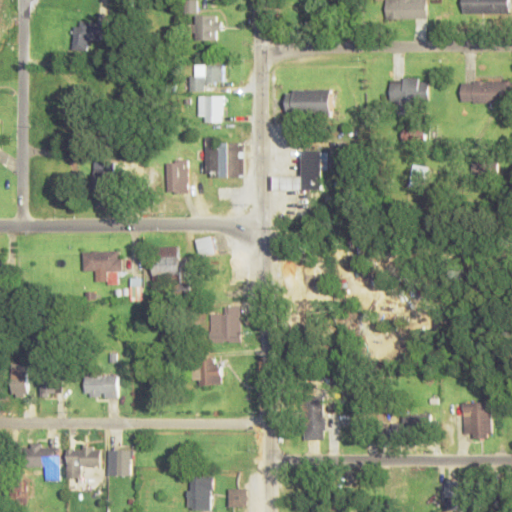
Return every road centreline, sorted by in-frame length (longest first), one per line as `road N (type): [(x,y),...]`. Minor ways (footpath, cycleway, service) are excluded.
road 1 (secondary): [(269,511),(258,0)]
road 2 (residential): [(0,424),(268,426)]
road 3 (residential): [(0,226),(263,225)]
road 4 (residential): [(261,56),(511,45)]
road 5 (residential): [(269,463),(511,461)]
road 6 (residential): [(19,226),(21,0)]
